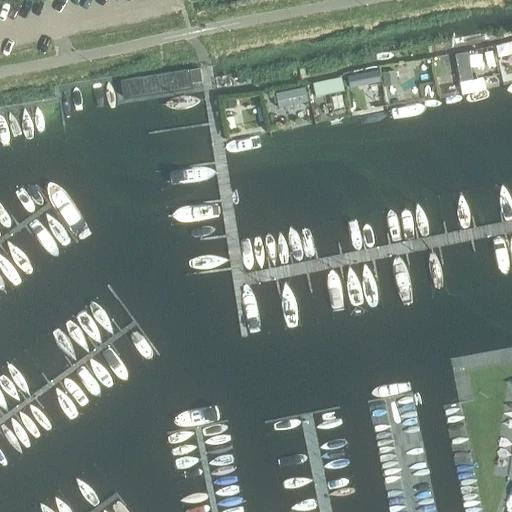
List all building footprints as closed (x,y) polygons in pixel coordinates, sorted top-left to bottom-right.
[(468,52),(456,55),(461,82),(473,80),(468,52)] [(454,64),(453,54),(442,56),(444,66),(454,64)] [(200,67),(191,68),(194,88),(203,87),(200,67)] [(190,69),(123,79),(126,98),(193,88),(190,69)] [(378,70),(347,77),(350,88),(381,82),(378,70)] [(396,71),(382,73),(384,88),(398,85),(396,71)] [(341,78),(314,83),(317,96),(344,91),(341,78)] [(305,86),(276,92),(279,107),(308,101),(305,86)]
